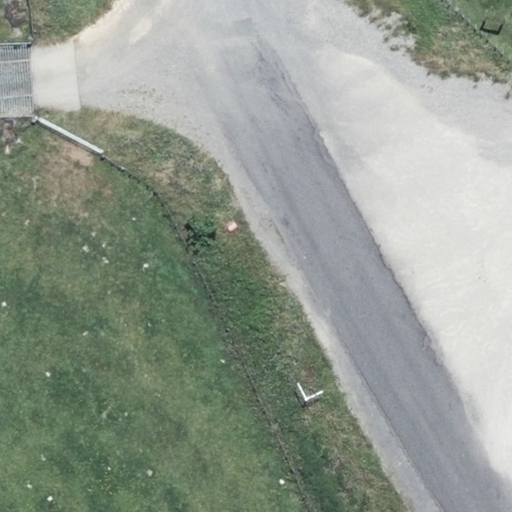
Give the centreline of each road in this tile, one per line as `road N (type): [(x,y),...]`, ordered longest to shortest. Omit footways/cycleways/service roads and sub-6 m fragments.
road 1 (unclassified): [(253,0),(271,57),(397,308)]
road 2 (unclassified): [(508,511),(397,308)]
road 3 (unclassified): [(397,308),(511,259)]
